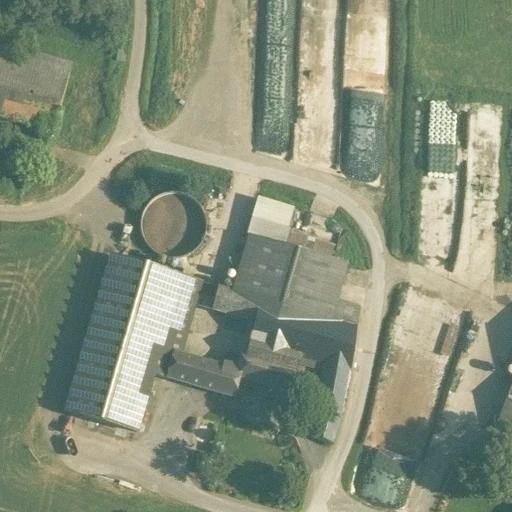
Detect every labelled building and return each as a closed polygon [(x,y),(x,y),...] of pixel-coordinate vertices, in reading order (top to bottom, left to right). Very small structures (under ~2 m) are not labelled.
[(0,46),(0,88),(15,92),(60,105),(71,66),(0,46)] [(0,117),(8,120),(15,92),(0,88),(0,117)] [(60,105),(15,92),(8,120),(53,133),(60,105)] [(291,208),(252,197),(226,292),(353,327),(359,308),(335,301),(354,233),(339,229),(334,247),(284,233),(291,208)] [(194,281),(96,256),(56,411),(136,432),(151,374),(169,379),(176,353),(194,281)] [(214,289),(208,311),(242,320),(237,338),(318,360),(306,403),(315,406),(331,410),(353,327),(226,292),(214,289)] [(383,410),(375,445),(419,456),(451,322),(417,314),(411,339),(424,342),(421,355),(401,350),(392,387),(406,390),(400,414),(383,410)] [(300,360),(248,345),(245,358),(240,356),(236,369),(227,367),(219,394),(234,398),(240,379),(294,394),(300,374),(296,373),(300,360)] [(219,394),(227,367),(176,353),(169,379),(219,394)] [(511,371),(489,426),(511,434),(511,371)] [(306,437),(327,443),(336,411),(331,410),(315,406),(306,437)]
